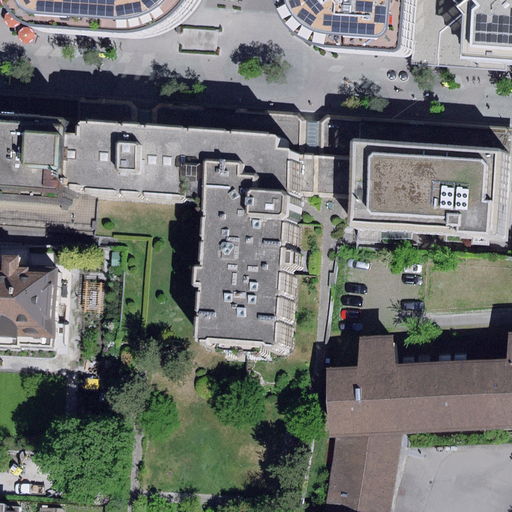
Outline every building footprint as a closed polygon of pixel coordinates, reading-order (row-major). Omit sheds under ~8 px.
[(12,0),(14,8),(17,14),(20,20),(25,25),(33,30),(42,33),(118,38),(137,40),(151,38),(164,34),(174,29),(183,23),(192,13),(201,1),(201,0),(12,0)] [(282,0),(282,2),(284,12),(289,21),(293,30),(302,38),(311,45),(320,49),(333,52),(388,56),(404,57),(407,57),(409,55),(411,53),(412,50),(416,0),(282,0)] [(511,0),(416,0),(412,50),(410,65),(506,71),(506,65),(511,65),(511,0)] [(0,95),(0,226),(95,232),(98,185),(60,182),(63,134),(77,135),(79,101),(0,95)] [(201,196),(205,105),(159,103),(153,110),(152,126),(133,125),(134,109),(126,102),(79,99),(79,101),(77,135),(63,134),(60,182),(98,185),(186,190),(185,195),(201,196)] [(195,291),(192,341),(215,342),(215,350),(260,352),(261,345),(276,345),(281,263),(289,263),(290,248),(283,248),(286,194),(290,191),(349,195),(354,119),(327,117),(323,121),(322,153),(302,153),(303,122),(297,116),(236,113),(236,107),(205,105),(201,196),(198,266),(192,266),(191,290),(195,291)] [(510,130),(354,119),(349,195),(346,227),(495,238),(501,235),(510,130)] [(0,346),(51,349),(54,271),(15,269),(15,261),(1,260),(0,265),(0,346)] [(511,428),(511,331),(508,332),(505,359),(403,365),(398,338),(397,335),(358,337),(357,368),(327,371),(328,438),(336,437),(404,434),(511,428)] [(505,359),(508,332),(398,338),(403,365),(505,359)] [(389,511),(404,434),(336,437),(324,511),(389,511)] [(0,511),(21,511),(23,506),(0,503),(0,511)]
